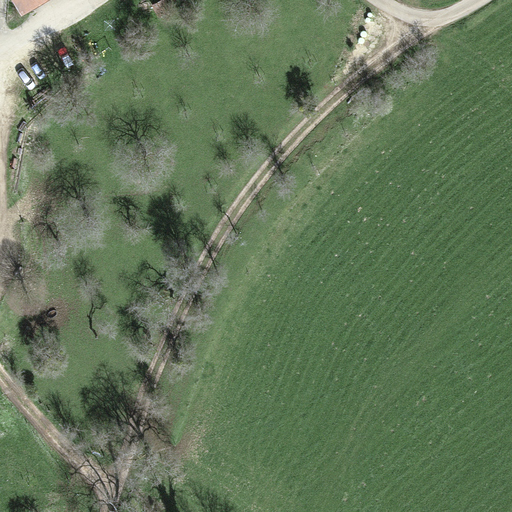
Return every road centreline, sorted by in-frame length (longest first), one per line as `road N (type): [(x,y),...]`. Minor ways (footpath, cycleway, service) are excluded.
road 1 (track): [(128,511),(115,494),(196,269),(257,179),(328,103),(427,19)]
road 2 (track): [(0,371),(115,494),(111,511)]
